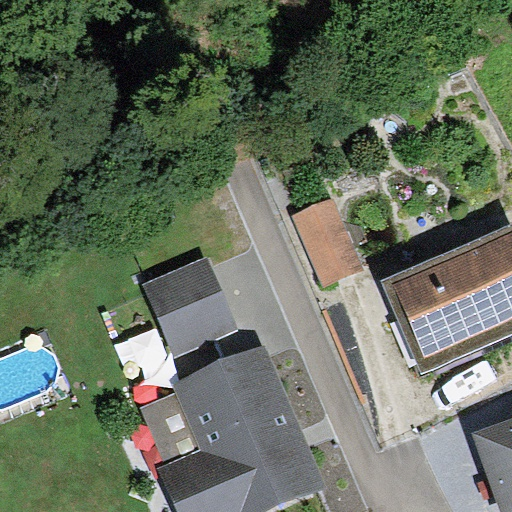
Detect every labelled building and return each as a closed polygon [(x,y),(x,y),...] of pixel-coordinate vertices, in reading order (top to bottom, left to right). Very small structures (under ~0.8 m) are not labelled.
[(361,272),(332,204),(295,220),(324,288),(361,272)] [(463,255),(382,292),(423,383),(511,342),(511,243),(508,235),(463,255)] [(203,268),(146,292),(182,378),(240,354),(203,268)] [(267,354),(174,392),(177,399),(138,416),(163,472),(156,475),(172,511),(294,511),(328,497),(305,445),(267,354)] [(511,511),(511,432),(476,445),(499,511),(511,511)]
